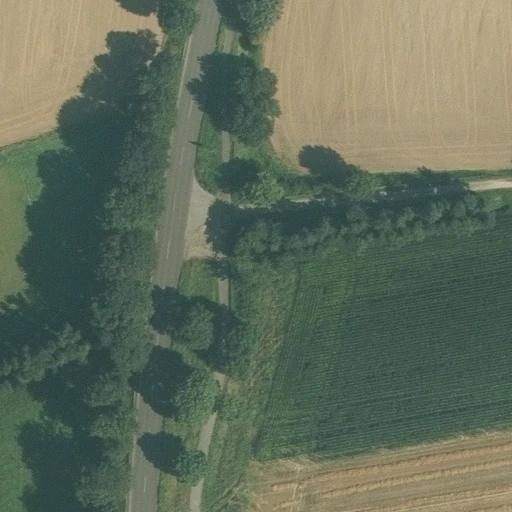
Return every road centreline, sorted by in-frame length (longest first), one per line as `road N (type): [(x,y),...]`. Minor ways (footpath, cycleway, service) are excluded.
road 1 (tertiary): [(214,0),(171,222),(143,511)]
road 2 (track): [(227,217),(359,208),(511,184)]
